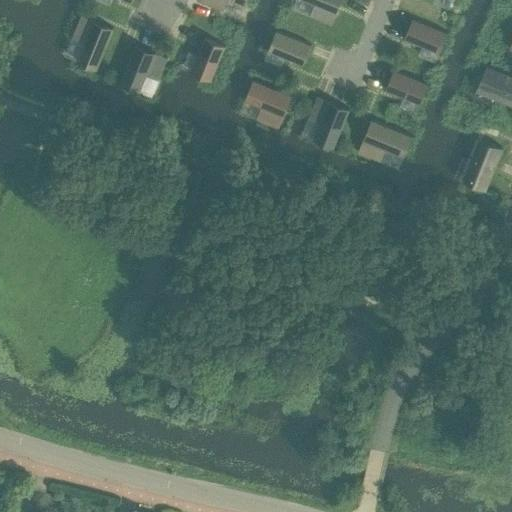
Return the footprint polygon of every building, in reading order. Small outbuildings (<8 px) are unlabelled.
[(200,0),(200,1),(222,10),(226,0),(233,0),(244,4),(245,0),(202,0),(203,0),(201,0),(200,0)] [(305,0),(314,4),(309,16),(330,24),(339,0),(305,0)] [(81,14),(71,38),(83,43),(77,60),(97,68),(114,27),(113,27),(112,29),(82,16),(83,14),(81,14)] [(412,17),(404,38),(439,52),(447,32),(412,17)] [(276,30),(267,50),(303,65),(311,44),(276,30)] [(191,71),(201,75),(211,80),(225,45),(205,36),(191,71)] [(119,83),(140,91),(147,74),(159,79),(168,57),(167,57),(166,58),(136,46),(137,44),(135,44),(119,83)] [(511,75),(490,66),(482,86),(511,98),(511,75)] [(394,69),(385,89),(420,103),(428,83),(394,69)] [(254,79),(246,100),(261,106),(257,118),(277,127),(290,94),(254,79)] [(317,96),(308,117),(320,122),(314,138),(334,146),(349,110),(317,96)] [(373,119),(359,152),(380,160),(385,148),(402,155),(411,134),(373,119)] [(482,140),(478,150),(473,148),(468,158),(474,160),(467,177),(486,185),(502,147),(482,140)]
